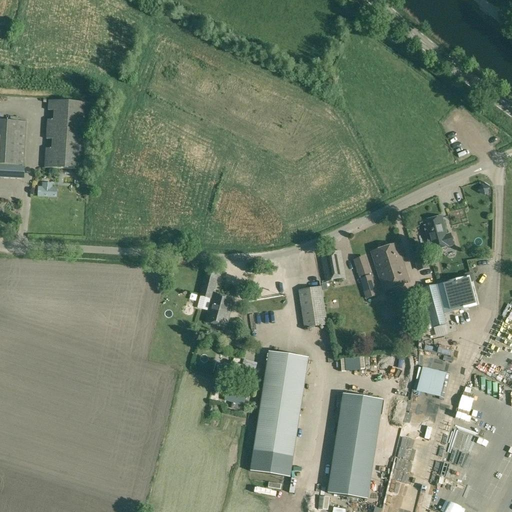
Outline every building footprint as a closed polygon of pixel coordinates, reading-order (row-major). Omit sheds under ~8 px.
[(52,150),(45,149),(43,168),(84,171),(89,104),(48,101),(48,111),(54,111),(53,120),(47,120),(46,140),(53,140),(52,150)] [(0,164),(23,166),(26,121),(0,120),(0,164)] [(0,165),(0,177),(24,179),(25,167),(0,165)] [(479,191),(485,195),(489,189),(482,185),(479,191)] [(58,188),(41,187),(40,197),(57,198),(58,188)] [(442,216),(423,222),(431,251),(450,246),(450,245),(453,244),(451,236),(447,237),(442,216)] [(377,271),(403,263),(397,243),(371,252),(377,271)] [(325,282),(346,279),(341,251),(320,255),(325,282)] [(427,261),(425,251),(419,252),(422,262),(427,261)] [(328,324),(321,284),(315,254),(300,256),(306,289),(298,290),(304,328),(328,324)] [(358,275),(370,272),(365,257),(354,261),(358,275)] [(377,271),(381,282),(384,291),(409,282),(403,263),(377,271)] [(219,270),(207,267),(200,293),(204,294),(203,298),(212,300),(205,324),(225,329),(233,301),(213,295),(219,270)] [(378,296),(370,272),(358,275),(366,299),(378,296)] [(464,278),(436,285),(422,289),(432,323),(433,328),(446,325),(445,320),(444,314),(477,306),(471,283),(472,282),(474,280),(472,274),(470,273),(465,274),(464,276),(464,278)] [(242,351),(227,347),(225,356),(239,360),(242,351)] [(252,473),(291,478),(308,359),(269,354),(252,473)] [(420,359),(408,408),(438,415),(449,366),(420,359)] [(252,384),(257,364),(244,360),(242,366),(232,363),(228,378),(252,384)] [(249,387),(235,384),(232,395),(246,399),(249,387)] [(344,395),(330,494),(369,499),(383,400),(344,395)]
